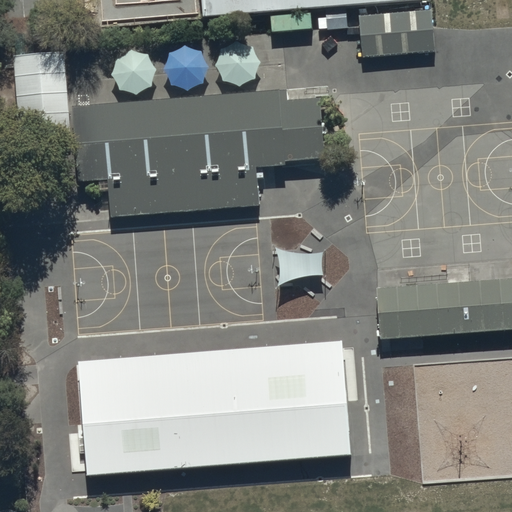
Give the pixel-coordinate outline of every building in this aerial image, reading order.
[(203,0),(205,15),(394,0),(203,0)] [(511,0),(450,0),(453,42),(511,39),(511,0)] [(431,9),(358,15),(363,58),(435,51),(431,9)] [(71,130),(66,57),(15,60),(19,133),(71,130)] [(289,90),(72,107),(77,186),(107,184),(109,218),(259,206),(256,169),(286,167),(285,162),(323,159),(318,97),(290,99),(289,90)] [(321,252),(44,270),(47,324),(325,307),(321,252)] [(511,278),(378,290),(383,341),(511,329),(511,278)] [(341,341),(78,361),(87,476),(350,455),(341,341)]
